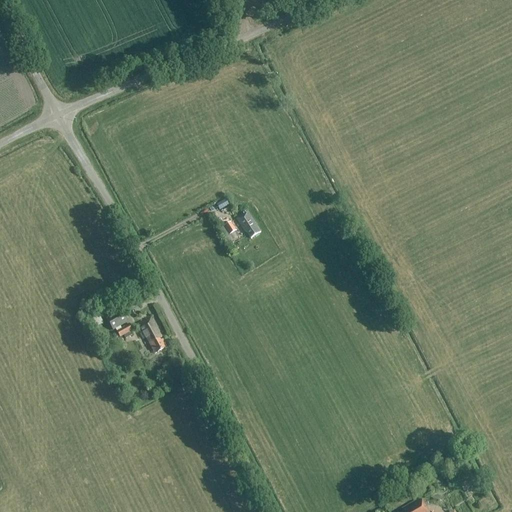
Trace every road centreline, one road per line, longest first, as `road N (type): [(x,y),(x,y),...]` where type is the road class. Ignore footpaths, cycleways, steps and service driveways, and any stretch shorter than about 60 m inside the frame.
road 1 (unclassified): [(270,511),(55,113)]
road 2 (unclassified): [(55,113),(322,0)]
road 3 (unclassified): [(55,113),(0,5)]
